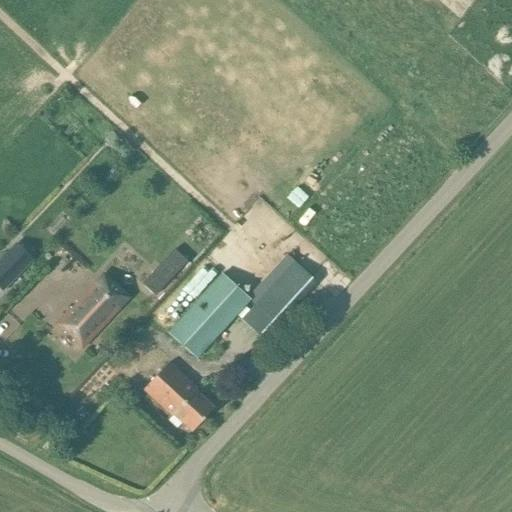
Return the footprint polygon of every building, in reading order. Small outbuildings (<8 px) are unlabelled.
[(120,177),(115,171),(109,176),(114,181),(120,177)] [(188,262),(175,250),(143,285),(155,297),(188,262)] [(0,287),(3,290),(23,270),(9,256),(0,265),(0,287)] [(294,261),(242,320),(264,341),(317,282),(294,261)] [(197,359),(251,300),(222,274),(168,333),(197,359)] [(74,340),(83,349),(120,309),(94,284),(77,302),(78,304),(73,310),(71,308),(56,324),(65,333),(67,331),(75,339),(74,340)] [(197,389),(168,364),(144,390),(173,417),(175,416),(193,432),(214,409),(196,391),(197,389)] [(49,442),(55,447),(59,443),(53,437),(49,442)]
